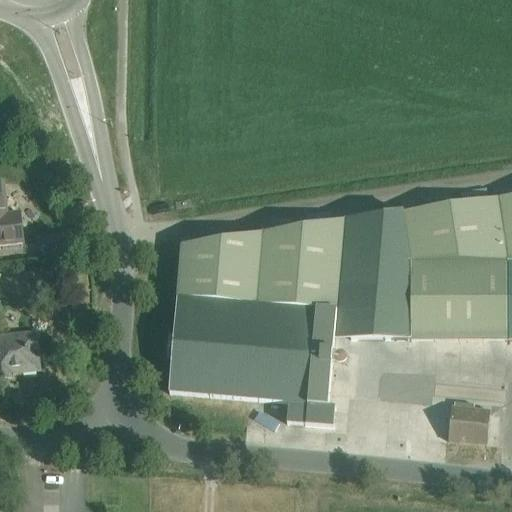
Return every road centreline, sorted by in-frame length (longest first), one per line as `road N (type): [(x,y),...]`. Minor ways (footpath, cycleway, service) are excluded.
road 1 (tertiary): [(511,485),(209,453),(112,429)]
road 2 (track): [(117,237),(511,177)]
road 3 (tertiary): [(112,429),(120,285),(101,181)]
road 4 (tertiary): [(101,181),(69,7)]
road 5 (tertiary): [(35,18),(101,181)]
